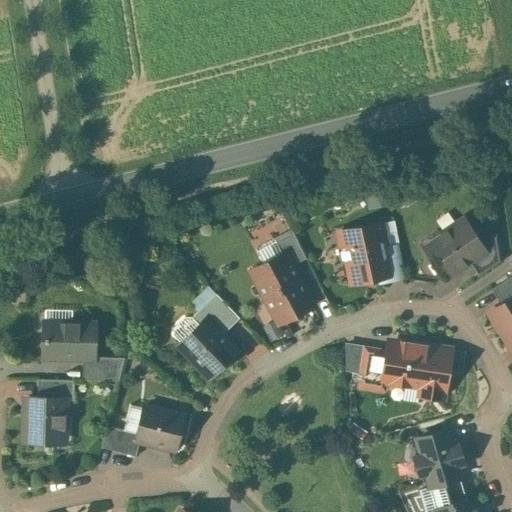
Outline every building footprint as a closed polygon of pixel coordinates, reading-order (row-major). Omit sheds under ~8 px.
[(463,219),(439,235),(441,238),(425,249),(444,278),(464,264),(465,266),(470,262),(485,252),(480,245),(463,219)] [(380,222),(346,230),(349,244),(343,245),(351,282),(376,277),(390,273),(385,246),(380,222)] [(290,228),(273,237),(281,253),(284,251),(291,265),(305,258),(290,228)] [(480,245),(485,252),(470,262),(478,274),(499,260),(495,236),(480,245)] [(397,243),(385,246),(390,273),(376,277),(377,284),(404,278),(397,243)] [(281,253),(250,270),(256,282),(255,284),(263,298),(300,277),(297,271),(295,272),(291,265),(284,251),(281,253)] [(511,275),(490,289),(500,304),(511,296),(511,275)] [(300,277),(263,298),(269,311),(271,311),(278,323),(312,305),(302,284),(303,283),(300,277)] [(238,317),(215,293),(197,311),(205,319),(206,318),(221,334),(238,317)] [(511,296),(500,304),(488,312),(511,348),(511,347),(511,296)] [(221,334),(206,318),(205,319),(178,345),(193,360),(193,362),(201,371),(203,371),(208,376),(236,349),(221,334)] [(93,323),(43,321),(42,357),(82,358),(89,358),(89,357),(90,341),(93,341),(93,323)] [(424,346),(416,348),(388,344),(386,352),(382,381),(383,381),(406,385),(412,381),(422,382),(420,394),(442,398),(449,349),(431,346),(430,347),(424,346)] [(386,352),(365,349),(360,384),(382,388),(383,381),(382,381),(386,352)] [(123,357),(89,357),(89,358),(82,358),(81,379),(118,380),(123,357)] [(73,380),(37,379),(37,398),(64,399),(64,400),(73,400),(73,380)] [(37,398),(25,398),(23,441),(54,442),(54,431),(59,431),(63,428),(64,417),(64,400),(64,399),(37,398)] [(182,415),(143,405),(136,433),(135,440),(139,441),(173,450),(182,415)] [(136,433),(106,426),(101,447),(135,456),(139,441),(135,440),(136,433)] [(446,430),(416,439),(420,455),(413,456),(419,476),(426,474),(429,483),(429,486),(430,486),(459,478),(459,477),(446,430)] [(459,478),(430,486),(436,510),(464,497),(459,478)] [(429,483),(397,492),(406,511),(435,511),(436,510),(430,486),(429,486),(429,483)] [(436,510),(435,511),(475,511),(474,510),(475,508),(475,506),(474,504),(472,502),(470,501),(467,496),(464,497),(436,510)]
